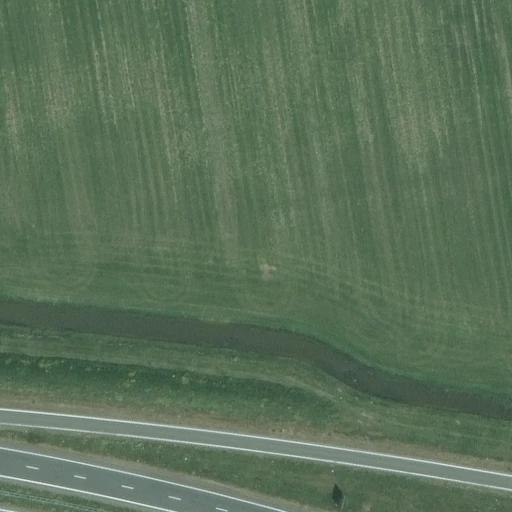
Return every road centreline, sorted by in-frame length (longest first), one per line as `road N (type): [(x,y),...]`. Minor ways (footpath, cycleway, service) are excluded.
road 1 (trunk): [(511,484),(289,449),(0,418)]
road 2 (trunk): [(231,511),(0,461)]
